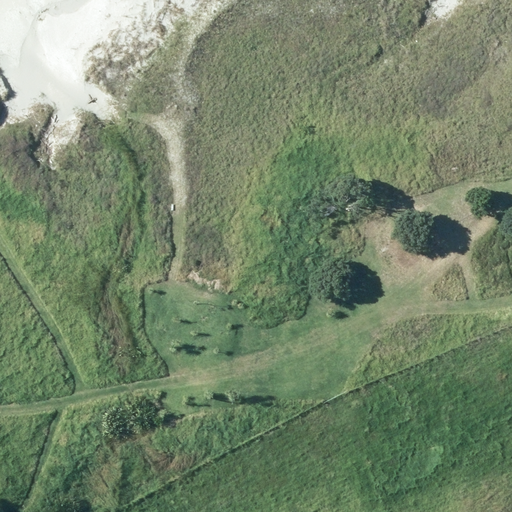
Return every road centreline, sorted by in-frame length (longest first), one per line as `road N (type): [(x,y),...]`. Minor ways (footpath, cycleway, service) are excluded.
road 1 (track): [(0,397),(246,371),(413,307),(511,299)]
road 2 (track): [(511,193),(458,251),(494,303)]
